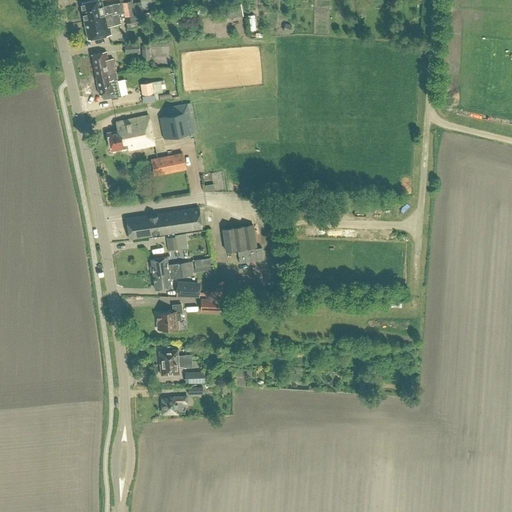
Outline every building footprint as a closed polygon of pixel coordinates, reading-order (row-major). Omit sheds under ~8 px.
[(90,0),(80,2),(84,20),(91,19),(120,13),(124,12),(125,17),(131,16),(134,15),(141,14),(138,1),(132,2),(131,0),(120,0),(121,2),(116,3),(103,5),(101,0),(90,0)] [(231,19),(245,18),(243,5),(229,7),(231,19)] [(143,24),(141,14),(134,15),(131,16),(125,17),(124,12),(120,13),(91,19),(84,20),(88,39),(109,35),(107,26),(120,24),(120,21),(125,20),(127,29),(137,27),(137,25),(143,24)] [(139,52),(139,43),(125,43),(125,53),(139,52)] [(150,56),(149,45),(141,45),(142,57),(150,56)] [(106,51),(91,54),(96,76),(116,72),(113,58),(108,59),(106,51)] [(252,58),(253,84),(264,84),(263,58),(252,58)] [(116,72),(96,76),(100,94),(102,94),(103,100),(121,96),(120,90),(116,72)] [(162,92),(160,80),(140,83),(142,95),(162,92)] [(194,132),(188,103),(165,108),(166,115),(159,116),(163,138),(194,132)] [(154,144),(148,115),(116,122),(117,130),(107,132),(111,151),(128,147),(128,150),(154,144)] [(186,169),(182,152),(151,158),(154,175),(186,169)] [(165,212),(126,218),(129,239),(202,228),(198,207),(165,212)] [(259,234),(258,223),(222,228),(225,252),(257,247),(255,235),(259,234)] [(178,236),(166,237),(168,251),(179,249),(178,236)] [(263,247),(239,251),(241,263),(264,259),(263,247)] [(151,258),(153,274),(169,272),(186,270),(194,269),(192,261),(168,264),(167,256),(151,258)] [(196,265),(214,264),(214,257),(195,259),(196,265)] [(169,272),(153,274),(155,289),(171,287),(170,278),(194,275),(194,269),(186,270),(169,272)] [(199,285),(177,285),(177,296),(198,296),(199,285)] [(227,298),(201,297),(200,311),(227,312),(227,298)] [(182,313),(181,304),(173,304),(173,311),(156,312),(157,321),(158,321),(158,330),(169,329),(169,331),(178,331),(177,320),(181,319),(180,313),(182,313)] [(201,351),(201,342),(186,343),(186,351),(201,351)] [(160,351),(161,363),(191,361),(192,361),(191,355),(178,356),(177,350),(160,351)] [(191,361),(161,363),(161,374),(179,373),(179,368),(192,367),(192,361),(191,361)] [(205,382),(205,371),(185,372),(185,382),(205,382)] [(187,402),(187,396),(177,396),(177,397),(162,398),(163,413),(178,413),(178,409),(182,409),(182,403),(187,402)]
